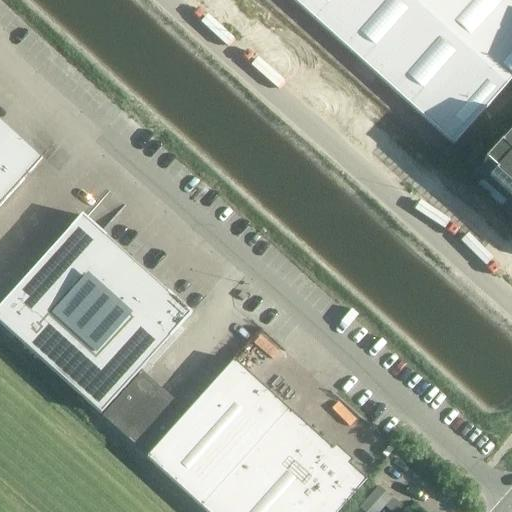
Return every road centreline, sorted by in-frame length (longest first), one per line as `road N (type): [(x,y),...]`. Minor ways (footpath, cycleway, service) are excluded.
road 1 (unclassified): [(511,500),(103,141)]
road 2 (unclassified): [(511,302),(170,0)]
